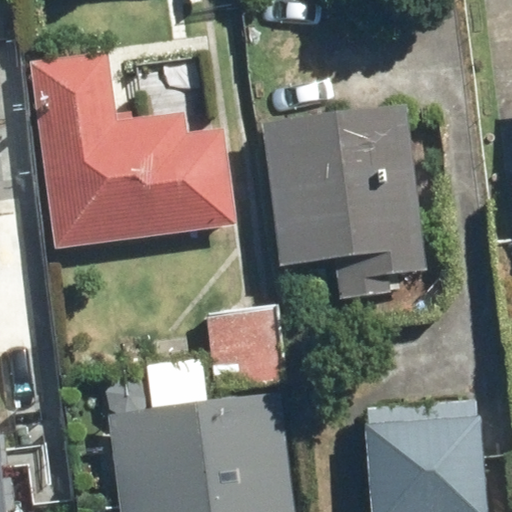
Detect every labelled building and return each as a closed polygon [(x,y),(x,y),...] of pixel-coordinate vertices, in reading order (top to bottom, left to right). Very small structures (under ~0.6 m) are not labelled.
[(232,229),(218,129),(180,135),(178,116),(113,124),(104,53),(23,64),(49,254),(232,229)] [(420,272),(400,109),(256,126),(274,269),(330,262),(335,302),(387,296),(384,277),(420,272)] [(278,384),(268,306),(200,314),(209,393),(278,384)] [(108,360),(105,326),(54,332),(58,366),(108,360)] [(289,511),(274,394),(105,417),(117,511),(289,511)] [(479,511),(474,418),(357,425),(362,511),(479,511)]
